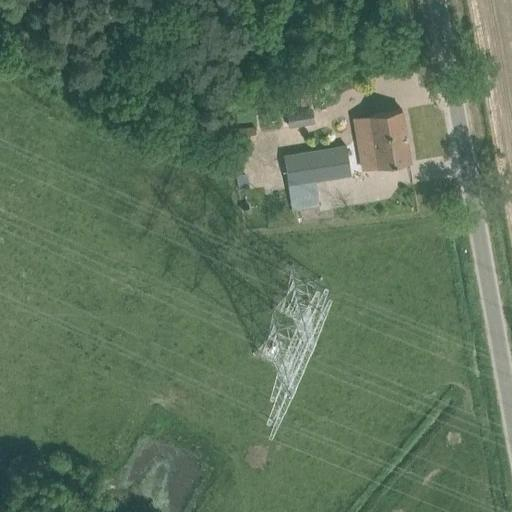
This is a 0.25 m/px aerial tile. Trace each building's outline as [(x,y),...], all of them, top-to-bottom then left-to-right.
[(286,113),(288,126),(313,122),(311,109),(286,113)] [(368,115),(374,147),(363,149),(366,167),(377,165),(377,167),(410,162),(401,109),(368,115)] [(236,114),(239,142),(256,140),(253,112),(236,114)] [(283,155),(287,184),(350,174),(346,145),(283,155)] [(295,184),(296,207),(318,207),(317,184),(295,184)]
